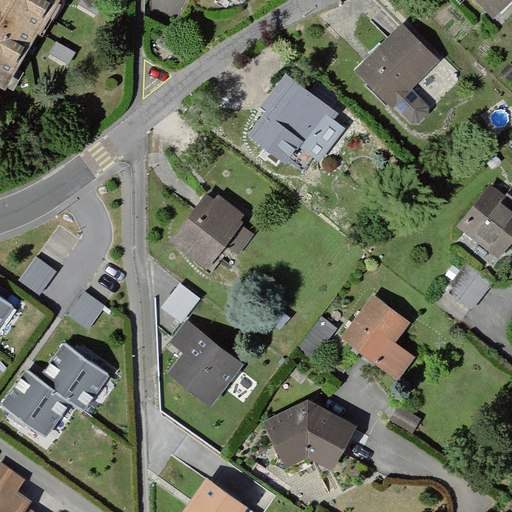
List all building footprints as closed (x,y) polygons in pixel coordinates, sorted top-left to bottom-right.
[(0,0),(0,90),(52,0),(0,0)] [(242,0),(204,0),(235,16),(242,0)] [(511,7),(511,0),(463,0),(493,28),(511,7)] [(400,22),(354,68),(389,104),(436,58),(400,22)] [(291,75),(247,129),(283,158),(298,139),(305,145),(334,110),(291,75)] [(511,201),(486,182),(455,224),(493,253),(511,228),(511,201)] [(204,191),(167,237),(203,265),(240,219),(204,191)] [(36,253),(22,277),(43,290),(57,266),(36,253)] [(463,265),(444,291),(468,309),(487,282),(463,265)] [(181,278),(163,304),(183,318),(201,293),(181,278)] [(70,312),(91,325),(106,301),(85,288),(70,312)] [(371,293),(340,334),(394,376),(411,354),(391,339),(406,319),(371,293)] [(0,328),(15,308),(0,297),(0,328)] [(182,349),(165,369),(206,402),(241,360),(187,317),(170,339),(182,349)] [(110,376),(62,342),(36,378),(70,402),(84,413),(110,376)] [(0,406),(43,439),(70,402),(36,378),(23,370),(0,401),(0,406)] [(305,396),(260,418),(281,460),(304,452),(328,463),(352,421),(305,396)] [(0,464),(0,511),(34,511),(25,505),(28,501),(11,490),(19,478),(0,464)] [(206,480),(183,511),(222,511),(232,497),(206,480)]
